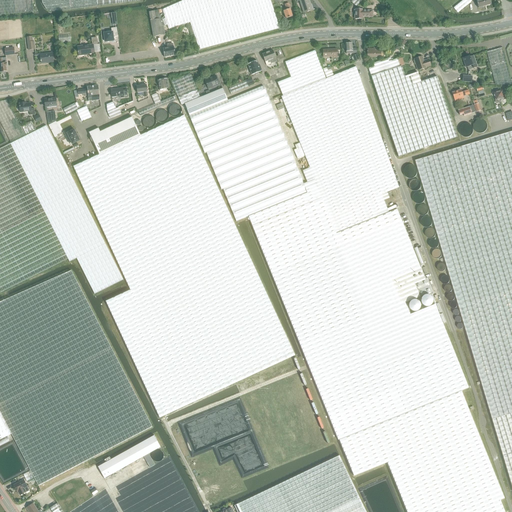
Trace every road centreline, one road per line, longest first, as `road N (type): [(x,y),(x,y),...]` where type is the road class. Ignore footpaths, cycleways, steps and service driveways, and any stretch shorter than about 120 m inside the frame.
road 1 (unclassified): [(511,511),(394,164)]
road 2 (primary): [(0,88),(331,34)]
road 3 (unclassified): [(511,107),(457,120),(430,33)]
road 4 (unclassified): [(394,164),(360,63),(360,33)]
road 5 (unclassified): [(394,164),(511,125)]
